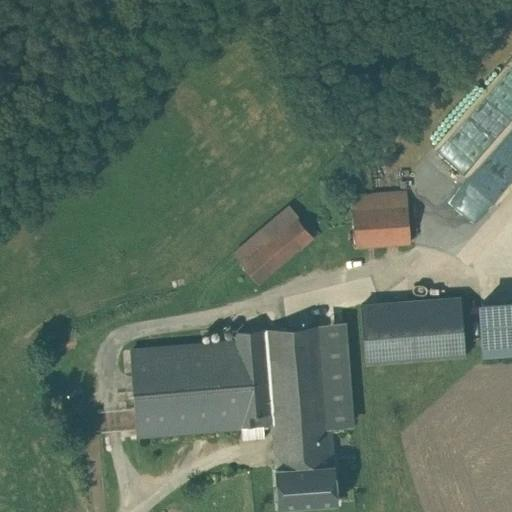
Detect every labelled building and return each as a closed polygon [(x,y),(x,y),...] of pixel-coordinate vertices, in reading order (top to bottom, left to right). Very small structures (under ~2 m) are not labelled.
[(469,178),(495,201),(511,183),(511,66),(492,89),(492,97),(485,105),(496,115),(497,141),(468,142),(468,133),(457,133),(441,151),(464,172),(473,162),(485,161),(469,178)] [(406,190),(354,192),(357,244),(408,242),(406,190)] [(286,206),(232,252),(260,284),(314,237),(286,206)] [(460,297),(360,304),(365,360),(465,353),(460,297)] [(511,298),(481,301),(484,352),(511,349),(511,298)] [(343,323),(321,324),(329,425),(350,423),(343,323)] [(321,324),(237,330),(238,340),(240,374),(236,374),(240,426),(259,425),(258,414),(272,413),(276,467),(332,463),(329,425),(321,324)] [(238,340),(131,348),(137,434),(240,426),(236,374),(240,374),(238,340)] [(276,467),(275,467),(278,505),(336,501),(334,463),(332,463),(276,467)]
